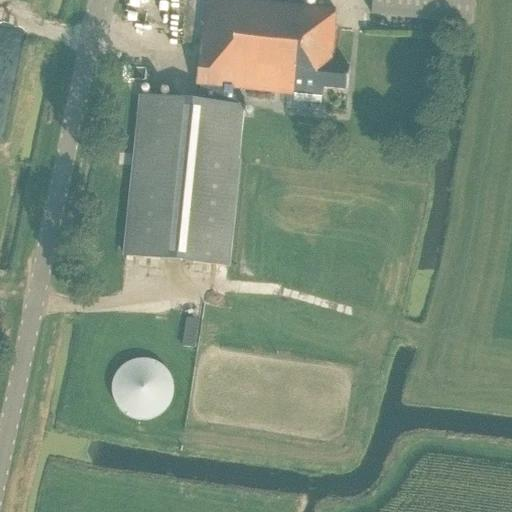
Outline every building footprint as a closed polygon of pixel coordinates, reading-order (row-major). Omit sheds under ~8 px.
[(350,92),(352,69),(335,68),(339,30),(336,29),(338,11),(232,0),(204,0),(196,84),(200,85),(242,89),(325,98),(326,90),(350,92)] [(473,0),(372,0),(371,14),(471,24),(473,0)] [(0,118),(15,53),(0,49),(0,118)] [(242,89),(200,85),(199,102),(141,96),(125,256),(228,267),(244,107),(240,107),(242,89)] [(188,341),(189,310),(177,310),(176,340),(188,341)] [(116,407),(122,414),(130,419),(139,421),(148,420),(157,417),(164,412),(169,405),(172,396),(173,387),(171,378),(166,370),(159,364),(151,360),(141,359),(132,361),(124,365),(117,372),(113,380),(111,389),(112,398),(116,407)]
